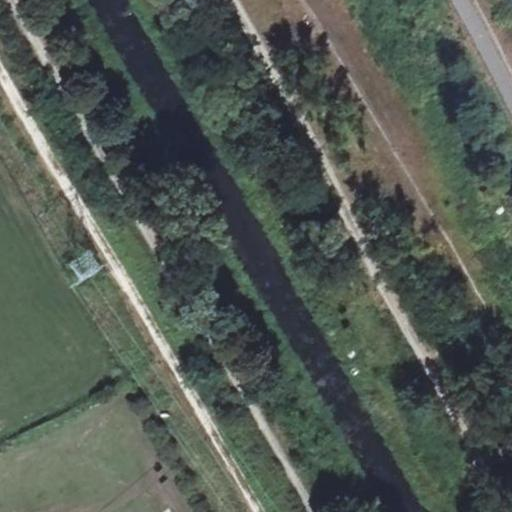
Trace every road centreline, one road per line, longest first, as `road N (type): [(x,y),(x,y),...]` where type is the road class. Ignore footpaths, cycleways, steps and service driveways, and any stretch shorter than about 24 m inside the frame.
road 1 (track): [(17,0),(318,511)]
road 2 (track): [(506,511),(229,0)]
road 3 (track): [(259,511),(0,62)]
road 4 (track): [(310,0),(511,360)]
